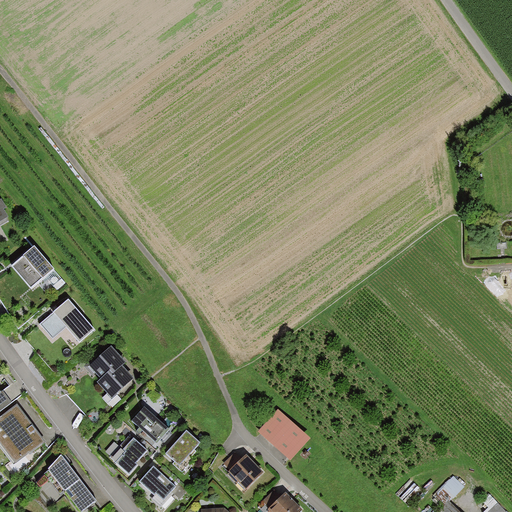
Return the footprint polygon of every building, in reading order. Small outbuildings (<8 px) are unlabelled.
[(54,271),(35,249),(13,268),(32,290),(54,271)] [(62,280),(54,287),(57,291),(66,284),(62,280)] [(65,330),(80,347),(97,331),(68,299),(23,339),(37,355),(65,330)] [(113,376),(123,367),(126,365),(111,348),(90,368),(102,381),(110,373),(113,376)] [(110,373),(102,381),(97,385),(112,401),(135,380),(123,367),(113,376),(110,373)] [(3,391),(0,394),(0,393),(0,411),(12,403),(3,391)] [(44,443),(18,408),(0,420),(0,446),(14,466),(44,443)] [(170,431),(144,409),(132,422),(140,428),(137,432),(151,444),(153,441),(158,445),(170,431)] [(311,441),(278,411),(257,433),(291,463),(311,441)] [(201,445),(186,432),(166,455),(174,463),(173,465),(182,474),(193,461),(191,459),(197,453),(195,451),(201,445)] [(147,452),(130,437),(110,458),(129,475),(137,466),(135,464),(147,452)] [(231,472),(242,461),(235,453),(223,464),(231,472)] [(79,511),(85,511),(97,503),(61,457),(48,472),(79,511)] [(263,474),(247,457),(242,461),(231,472),(229,474),(246,491),(263,474)] [(177,489),(153,469),(139,485),(148,492),(146,494),(161,508),(177,489)] [(455,500),(467,488),(455,476),(443,488),(455,500)] [(269,510),(281,499),(274,491),(262,502),(269,510)] [(301,511),(302,511),(286,495),(281,499),(269,510),(268,511),(301,511)] [(503,511),(488,496),(481,502),(488,509),(485,511),(503,511)] [(460,511),(448,499),(435,511),(460,511)]
